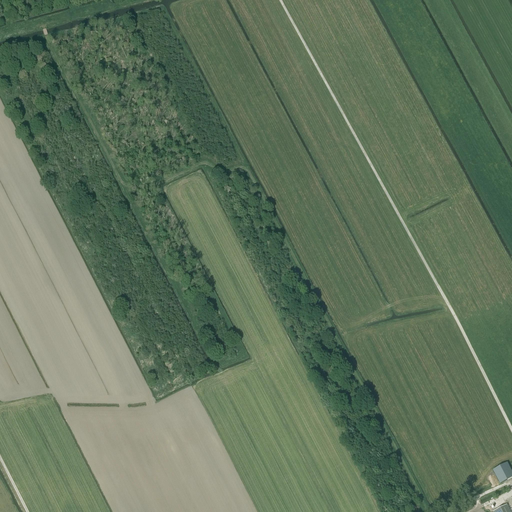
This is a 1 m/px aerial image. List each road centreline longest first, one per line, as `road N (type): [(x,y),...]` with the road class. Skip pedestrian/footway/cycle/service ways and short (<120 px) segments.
road 1 (track): [(430,511),(163,7),(46,39),(41,24)]
road 2 (track): [(209,285),(242,350),(218,368),(46,39),(0,52)]
road 3 (track): [(280,0),(511,431)]
road 4 (track): [(247,166),(219,174),(203,164),(156,186),(123,185)]
